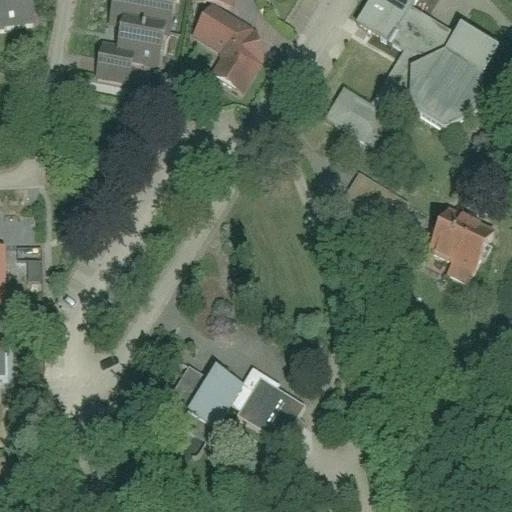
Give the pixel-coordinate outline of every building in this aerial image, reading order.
[(0,0),(0,30),(33,28),(31,0),(0,0)] [(174,0),(111,0),(107,27),(119,29),(116,50),(98,47),(93,80),(128,86),(131,65),(158,69),(163,38),(168,39),(174,0)] [(232,0),(190,0),(191,2),(230,9),(232,0)] [(371,0),(355,26),(388,47),(411,11),(418,0),(371,0)] [(209,7),(192,38),(223,59),(210,78),(240,96),(264,64),(256,35),(209,7)] [(402,55),(372,106),(382,111),(391,97),(409,109),(409,72),(446,52),(454,37),(411,11),(388,47),(402,55)] [(461,28),(454,37),(446,52),(409,72),(409,109),(409,115),(445,136),(483,116),(483,79),(499,51),(461,28)] [(343,90),(325,123),(373,150),(392,117),(382,111),(372,106),(343,90)] [(443,224),(429,254),(452,264),(445,278),(468,288),(488,244),(443,224)] [(226,413),(242,387),(214,371),(208,382),(188,416),(186,419),(213,434),(222,420),(226,413)] [(251,371),(242,387),(226,413),(282,447),(305,410),(277,393),(280,389),(251,371)]
